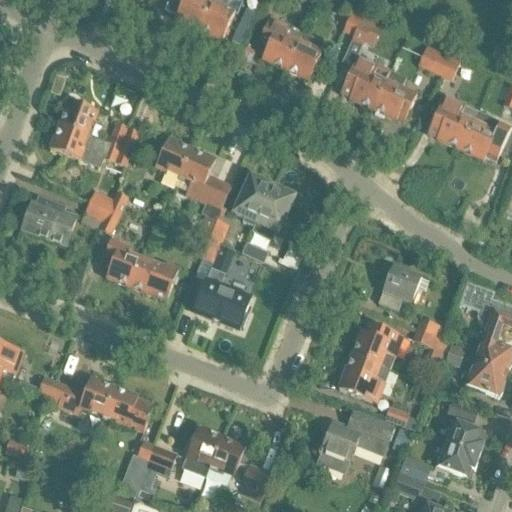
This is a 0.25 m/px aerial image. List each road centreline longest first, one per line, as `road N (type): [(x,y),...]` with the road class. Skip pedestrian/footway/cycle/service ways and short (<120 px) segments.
road 1 (residential): [(0,292),(255,391),(268,389),(358,183)]
road 2 (residential): [(358,183),(315,152),(48,29)]
road 3 (residential): [(511,282),(358,183)]
road 4 (residential): [(0,160),(48,29)]
